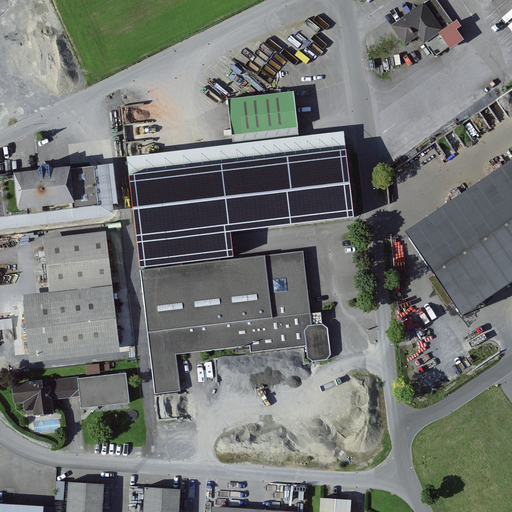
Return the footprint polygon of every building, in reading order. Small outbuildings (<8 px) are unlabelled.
[(427,40),(449,25),(432,0),(424,0),(398,18),(413,39),(422,33),(427,40)] [(298,94),(230,103),(235,147),(303,138),(298,94)] [(144,275),(237,263),(233,233),(357,217),(347,133),(303,138),(235,147),(129,161),(144,275)] [(511,283),(511,158),(407,230),(466,315),(511,283)] [(112,164),(0,176),(0,230),(118,217),(112,164)] [(110,233),(47,239),(52,292),(116,286),(110,233)] [(237,263),(144,275),(159,391),(179,388),(175,352),(252,343),(254,353),(309,347),(310,356),(316,361),(330,360),(334,354),(331,328),(325,324),(313,326),(305,254),(237,263)] [(116,286),(26,297),(35,367),(125,356),(116,286)] [(129,373),(81,380),(85,410),(133,404),(129,373)] [(79,377),(18,384),(20,402),(28,401),(29,411),(37,410),(37,416),(59,414),(58,399),(81,396),(79,377)] [(106,511),(108,484),(70,483),(69,511),(106,511)] [(185,511),(187,489),(149,487),(147,511),(185,511)] [(353,511),(354,501),(323,499),(321,511),(353,511)] [(48,511),(49,507),(0,503),(0,511),(48,511)]
